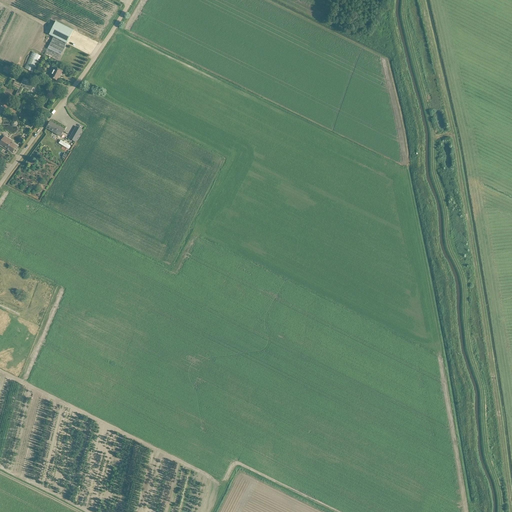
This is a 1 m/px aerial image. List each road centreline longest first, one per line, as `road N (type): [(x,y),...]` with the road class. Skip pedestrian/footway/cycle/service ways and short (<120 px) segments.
road 1 (track): [(0,370),(211,477)]
road 2 (unclassified): [(0,184),(128,0)]
